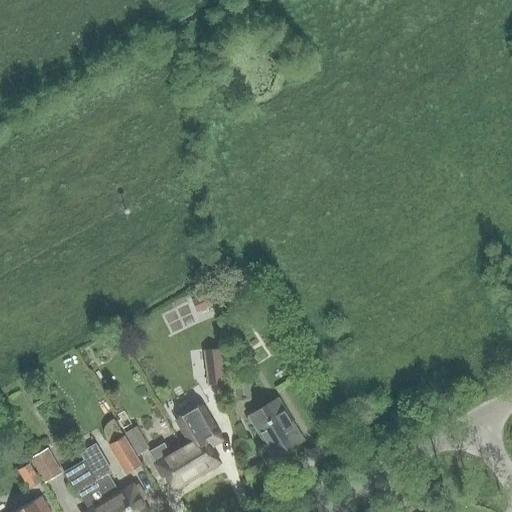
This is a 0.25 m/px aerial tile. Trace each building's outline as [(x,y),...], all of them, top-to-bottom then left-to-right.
[(206,294),(191,300),(196,313),(211,307),(206,294)] [(227,381),(223,348),(208,350),(212,383),(227,381)] [(247,381),(233,383),(236,403),(250,401),(247,381)] [(303,441),(277,399),(248,417),(274,459),(303,441)] [(190,444),(181,449),(197,475),(218,463),(205,440),(216,434),(200,408),(177,421),(190,444)] [(124,435),(136,456),(148,450),(136,429),(124,435)] [(141,467),(125,438),(108,448),(125,476),(141,467)] [(173,489),(197,475),(181,449),(169,456),(162,444),(148,452),(162,477),(165,475),(173,489)] [(143,499),(136,487),(131,490),(131,488),(114,498),(111,493),(114,492),(106,477),(112,473),(96,446),(80,456),(83,462),(111,511),(144,511),(138,501),(143,499)] [(65,473),(50,448),(33,458),(47,483),(65,473)] [(111,511),(83,462),(67,472),(79,493),(81,492),(92,511),(90,511),(111,511)] [(29,465),(18,472),(28,488),(39,481),(29,465)] [(48,511),(40,497),(13,511),(48,511)]
